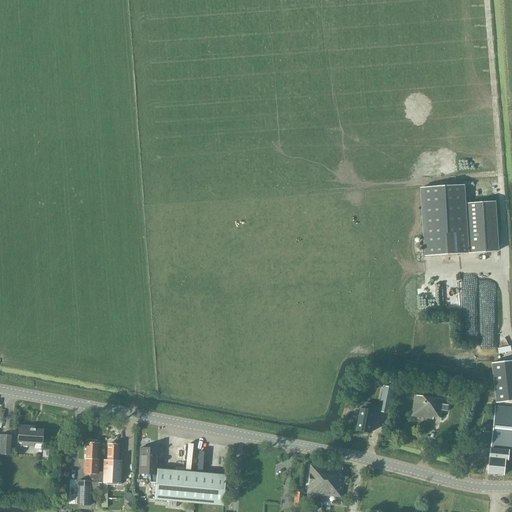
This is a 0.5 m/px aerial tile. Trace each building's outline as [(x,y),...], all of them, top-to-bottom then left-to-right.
[(426,256),(461,254),(464,254),(461,204),(463,203),(462,185),(421,188),(426,256)] [(461,204),(464,254),(499,252),(495,201),(463,203),(461,204)] [(434,283),(434,293),(443,293),(443,283),(434,283)] [(465,305),(466,318),(479,317),(479,304),(465,305)] [(472,332),(481,331),(479,322),(471,323),(472,332)] [(495,406),(511,404),(511,364),(490,367),(495,406)] [(383,386),(378,412),(390,414),(395,388),(383,386)] [(440,396),(449,397),(450,389),(441,388),(440,396)] [(421,417),(421,418),(441,421),(444,401),(415,396),(412,415),(421,417)] [(357,410),(354,432),(367,434),(371,412),(367,412),(368,405),(362,404),(361,411),(357,410)] [(483,432),(481,444),(491,445),(488,474),(503,475),(504,460),(507,460),(508,451),(511,451),(511,407),(495,406),(492,433),(483,432)] [(18,426),(17,443),(21,443),(21,446),(27,446),(27,444),(33,444),(42,444),(42,430),(35,430),(28,429),(28,426),(18,426)] [(0,454),(10,455),(11,435),(0,434),(0,454)] [(83,459),(83,475),(90,475),(90,481),(90,483),(101,483),(102,483),(102,473),(97,472),(98,460),(96,460),(97,444),(85,443),(85,459),(83,459)] [(102,473),(102,483),(106,483),(106,485),(107,485),(120,485),(121,461),(117,461),(118,445),(107,445),(107,460),(103,460),(102,473)] [(155,484),(156,450),(149,449),(147,448),(146,448),(144,448),(143,448),(142,449),(139,449),(139,463),(140,463),(140,467),(138,467),(138,475),(143,475),(143,473),(149,474),(149,475),(150,483),(155,484)] [(310,465),(307,494),(323,496),(340,498),(343,477),(341,477),(342,469),(327,467),(310,465)] [(225,475),(156,470),(154,501),(223,506),(225,475)] [(90,483),(90,481),(78,481),(77,506),(89,506),(90,483)] [(129,486),(128,494),(134,495),(136,487),(129,486)] [(351,511),(352,503),(343,503),(342,511),(351,511)]
